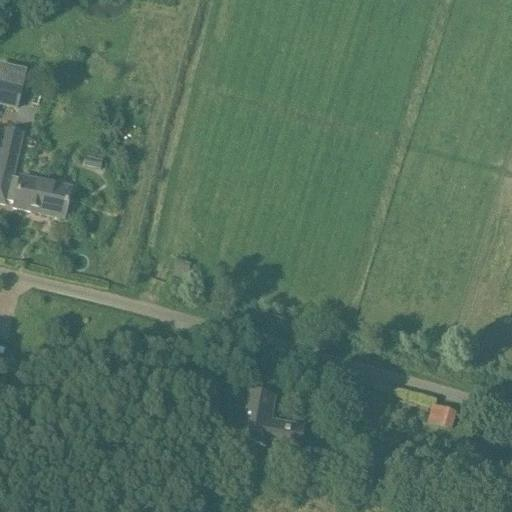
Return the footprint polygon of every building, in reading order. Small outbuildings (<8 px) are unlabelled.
[(0,106),(16,110),(24,73),(0,68),(0,106)] [(21,135),(5,131),(0,151),(0,204),(4,205),(5,202),(13,204),(12,209),(63,221),(70,190),(19,178),(19,180),(11,178),(21,135)] [(273,399),(245,394),(237,441),(299,451),(303,427),(270,422),(273,399)] [(427,427),(452,435),(459,412),(434,404),(427,427)] [(189,451),(185,459),(196,463),(199,456),(189,451)] [(271,462),(249,457),(246,470),(268,474),(271,462)]
